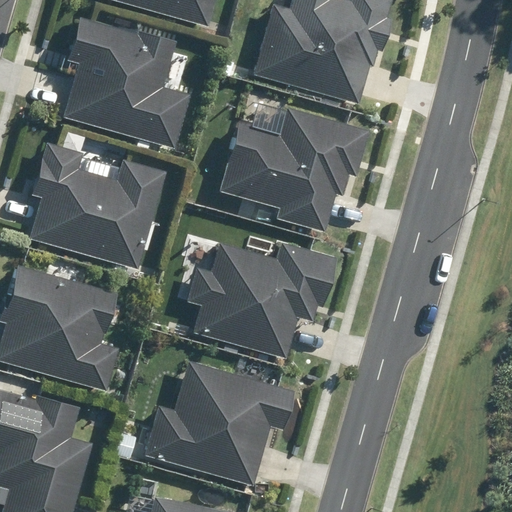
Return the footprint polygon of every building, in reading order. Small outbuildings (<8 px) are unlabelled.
[(118,0),(203,24),(209,0),(118,0)] [(289,0),(288,6),(265,1),(247,72),(352,98),(368,34),(381,37),(389,0),(289,0)] [(166,39),(65,13),(54,58),(70,63),(56,118),(171,148),(185,94),(154,86),(166,39)] [(362,129),(282,106),(274,134),(235,123),(215,193),(272,209),(270,218),(315,230),(326,193),(333,195),(339,172),(349,175),(362,129)] [(42,178),(25,237),(131,267),(159,169),(117,157),(111,176),(71,164),(75,151),(36,140),(27,174),(42,178)] [(269,257),(215,243),(208,271),(189,266),(181,300),(197,304),(190,335),(280,358),(292,311),(313,316),(329,254),(274,240),(269,257)] [(0,321),(3,322),(0,332),(0,361),(104,389),(115,344),(96,339),(110,288),(11,262),(0,303),(0,321)] [(287,388),(184,358),(168,411),(153,407),(139,453),(246,485),(264,421),(277,424),(287,388)] [(66,511),(84,441),(65,436),(73,406),(0,387),(0,486),(3,487),(0,498),(0,511),(66,511)] [(235,511),(150,494),(146,511),(235,511)]
